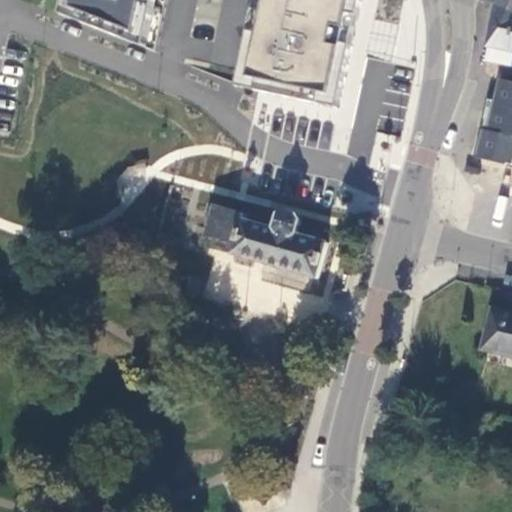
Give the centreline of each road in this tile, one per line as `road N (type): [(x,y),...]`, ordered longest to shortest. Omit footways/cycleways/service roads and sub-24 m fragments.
road 1 (tertiary): [(332,511),(344,435),(404,228)]
road 2 (tertiary): [(404,228),(440,94)]
